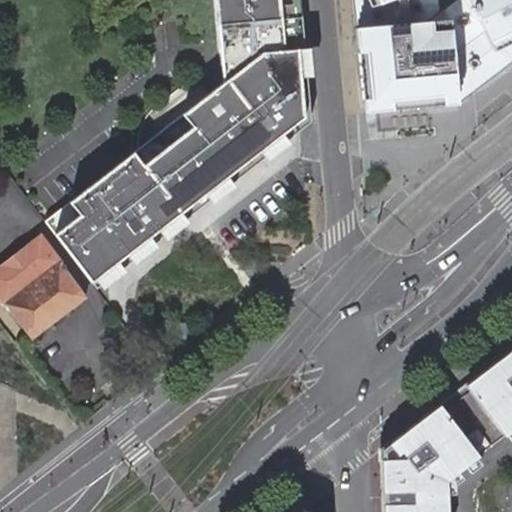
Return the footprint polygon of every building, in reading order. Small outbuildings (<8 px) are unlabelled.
[(294,0),(210,0),(224,88),(44,223),(90,284),(103,274),(147,241),(179,218),(199,202),(304,123),(307,121),(294,0)] [(348,0),(359,112),(405,108),(453,104),(486,79),(511,59),(511,0),(456,0),(440,13),(438,0),(348,0)] [(307,45),(310,72),(319,71),(316,44),(307,45)] [(0,263),(0,299),(29,336),(82,295),(36,236),(0,263)] [(511,350),(381,451),(382,511),(447,511),(447,482),(511,431),(511,350)]
